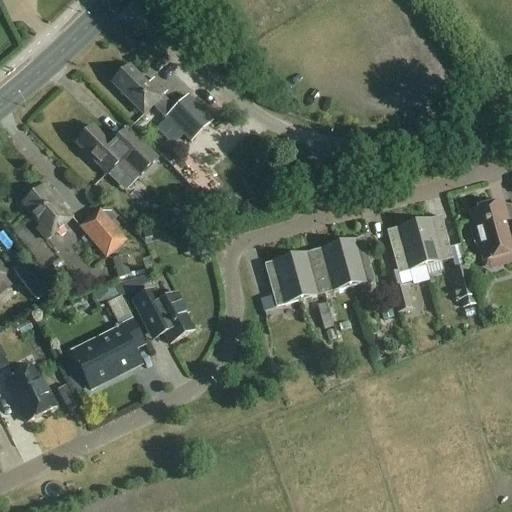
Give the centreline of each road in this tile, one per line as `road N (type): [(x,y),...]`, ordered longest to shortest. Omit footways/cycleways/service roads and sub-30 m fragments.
road 1 (residential): [(0,488),(202,390),(227,349),(234,247),(322,227)]
road 2 (unclassified): [(330,146),(256,114),(122,0)]
road 3 (residential): [(322,227),(497,179)]
road 4 (unclassified): [(485,123),(330,146)]
road 5 (primary): [(0,102),(115,0)]
